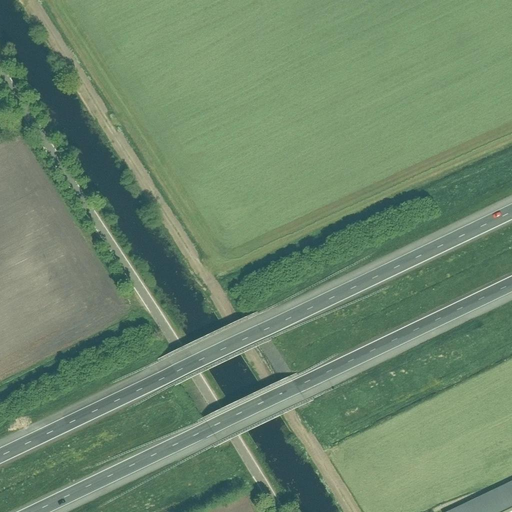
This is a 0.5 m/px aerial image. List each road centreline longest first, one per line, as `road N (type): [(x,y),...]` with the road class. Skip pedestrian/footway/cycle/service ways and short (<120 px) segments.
road 1 (track): [(353,511),(32,0)]
road 2 (motorway): [(511,212),(0,456)]
road 3 (motorway): [(34,511),(511,285)]
road 4 (unclassified): [(279,511),(0,69)]
